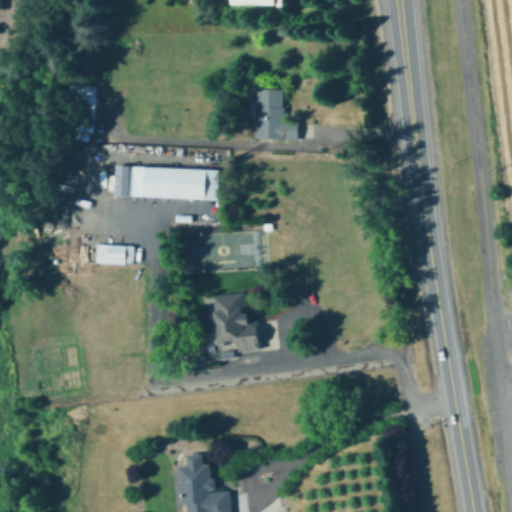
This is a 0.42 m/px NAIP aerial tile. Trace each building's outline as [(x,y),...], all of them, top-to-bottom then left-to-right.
[(298,122),(298,138),(258,138),(258,90),(286,90),(286,122),(298,122)] [(100,97),(96,132),(68,129),(70,116),(71,117),(74,94),(100,97)] [(221,170),(219,200),(133,195),(134,183),(130,183),(131,171),(143,164),(221,170)] [(128,246),(127,262),(100,261),(100,245),(128,246)] [(250,294),(251,320),(261,320),(262,348),(240,349),(240,342),(210,344),(210,331),(219,331),(217,295),(250,294)] [(209,457),(210,472),(213,472),(214,482),(210,482),(211,492),(232,490),(233,511),(185,511),(182,458),(209,457)]
